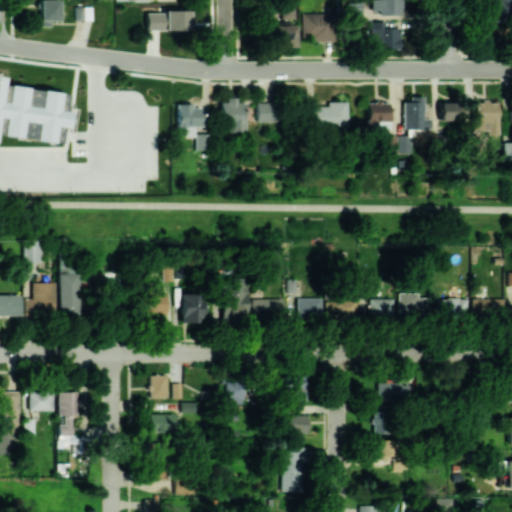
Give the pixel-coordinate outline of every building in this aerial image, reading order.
[(37,0),(38,26),(48,26),(48,20),(58,20),(57,0),(37,0)] [(368,0),(369,18),(398,17),(397,0),(368,0)] [(490,0),(491,17),(510,17),(509,0),(490,0)] [(293,19),(294,5),(280,4),(279,18),(293,19)] [(91,6),(73,6),(74,20),(91,20),(91,6)] [(189,30),(190,11),(144,10),(143,30),(189,30)] [(299,12),(300,40),(331,39),(331,11),(299,12)] [(397,47),(397,27),(382,27),(382,21),(368,22),(369,47),(397,47)] [(292,47),(293,24),(268,24),(268,46),(292,47)] [(0,135),(57,143),(59,127),(64,128),(66,111),(62,110),(64,93),(38,90),(35,106),(21,105),(24,87),(5,85),(2,101),(0,101),(0,135)] [(421,118),(421,96),(408,96),(408,101),(400,101),(401,129),(428,128),(428,118),(421,118)] [(225,132),(242,132),(243,100),(219,99),(218,123),(226,123),(225,132)] [(344,101),(325,101),(325,106),(303,106),(303,127),(345,126),(344,101)] [(363,102),(364,128),(387,128),(386,101),(363,102)] [(254,121),(275,122),(276,102),(254,102),(254,121)] [(437,120),(456,120),(457,102),(437,102),(437,120)] [(199,107),(191,107),(191,103),(175,103),(176,137),(193,136),(192,126),(200,126),(199,107)] [(495,103),(471,103),(471,132),(496,132),(495,103)] [(207,133),(194,133),(193,150),(206,150),(207,133)] [(382,135),(382,153),(394,152),(394,135),(382,135)] [(21,263),(39,262),(39,240),(20,241),(21,263)] [(55,273),(56,314),(77,313),(77,273),(55,273)] [(245,278),(220,277),(219,316),(243,317),(245,278)] [(52,281),(29,282),(29,298),(21,298),(22,316),(53,315),(52,281)] [(164,291),(140,290),(139,315),(163,316),(164,291)] [(200,321),(199,292),(178,293),(179,322),(200,321)] [(416,293),(396,292),(395,316),(426,316),(426,297),(416,297),(416,293)] [(0,315),(17,315),(17,294),(0,294),(0,315)] [(319,297),(294,298),(295,318),(320,317),(319,297)] [(354,297),(323,298),(323,317),(355,316),(354,297)] [(465,298),(435,297),(435,318),(464,318),(465,298)] [(249,299),(250,318),(282,317),(281,298),(249,299)] [(390,298),(366,298),(366,317),(391,316),(390,298)] [(501,298),(469,299),(469,318),(502,318),(501,298)] [(164,374),(146,375),(146,397),(164,397),(164,374)] [(304,401),(305,375),(284,375),(283,400),(304,401)] [(511,400),(511,380),(498,381),(499,401),(511,400)] [(225,405),(245,404),(244,381),(224,381),(225,405)] [(375,400),(407,401),(407,383),(375,382),(375,400)] [(179,383),(170,383),(169,397),(179,398),(179,383)] [(0,452),(17,453),(16,390),(0,390),(0,452)] [(27,410),(51,410),(51,390),(27,390),(27,410)] [(56,435),(71,434),(70,417),(77,416),(75,390),(55,391),(56,415),(62,415),(63,423),(56,424),(56,435)] [(371,410),(370,433),(387,434),(388,411),(371,410)] [(172,414),(147,413),(146,432),(172,432),(172,414)] [(304,415),(278,414),(277,433),(304,434),(304,415)] [(392,459),(392,463),(396,464),(396,440),(371,439),(371,458),(392,459)] [(278,490),(302,491),(303,447),(279,446),(278,490)] [(511,459),(496,460),(496,469),(500,469),(501,488),(511,487),(511,459)] [(172,493),(193,494),(193,482),(172,482),(172,493)] [(434,497),(434,511),(451,511),(451,498),(434,497)] [(155,511),(156,500),(143,499),(142,511),(155,511)]
